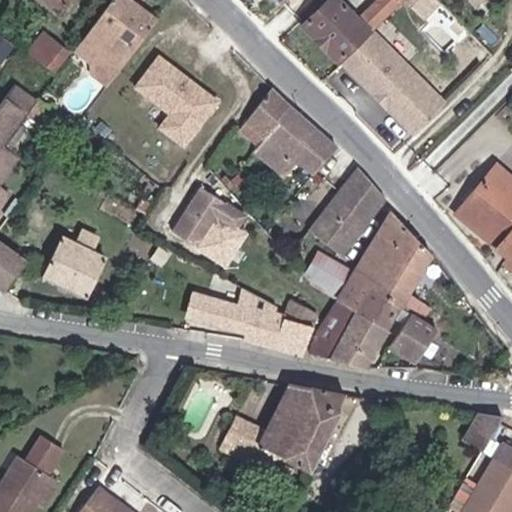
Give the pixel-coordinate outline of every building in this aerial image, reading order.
[(115,0),(91,35),(130,63),(132,59),(162,18),(164,15),(143,0),(115,0)] [(364,20),(350,4),(346,0),(336,0),(307,27),(342,64),(409,0),(384,0),(370,14),(364,20)] [(364,20),(370,14),(357,0),(356,0),(350,4),(364,20)] [(442,3),(438,0),(415,0),(414,2),(427,17),(442,3)] [(472,0),(481,10),(491,0),(472,0)] [(58,64),(61,66),(76,46),(52,28),(37,48),(39,49),(56,62),(58,64)] [(103,69),(118,79),(127,67),(130,63),(91,35),(85,44),(101,56),(103,69)] [(386,48),(375,37),(344,66),(355,77),(386,48)] [(386,48),(355,77),(414,137),(415,138),(445,109),(386,48)] [(227,94),(167,50),(144,81),(179,107),(168,122),(193,140),(204,126),(227,94)] [(56,85),(59,82),(46,73),(39,83),(51,93),(56,85)] [(260,113),(309,160),(314,155),(318,160),(333,172),(341,160),(335,154),(347,139),(286,79),(261,111),(260,113)] [(0,166),(23,132),(46,99),(24,83),(0,118),(0,166)] [(303,166),(309,160),(260,113),(255,119),(303,166)] [(23,132),(0,166),(0,219),(3,216),(15,223),(33,200),(9,182),(38,142),(23,132)] [(309,160),(303,166),(308,171),(318,160),(314,155),(309,160)] [(361,253),(394,192),(367,161),(323,231),(361,253)] [(511,268),(511,180),(499,171),(465,213),(511,257),(511,260),(509,265),(511,268)] [(255,200),(219,174),(187,222),(212,240),(227,218),(239,225),(255,200)] [(0,275),(2,277),(17,287),(77,211),(61,200),(60,201),(58,202),(51,198),(45,207),(35,200),(21,222),(0,249),(0,275)] [(383,287),(423,311),(438,320),(449,300),(422,284),(443,248),(402,203),(369,270),(347,258),(332,278),(334,280),(352,292),(357,295),(369,279),(383,287)] [(112,234),(97,228),(91,242),(74,234),(56,273),(101,293),(121,255),(106,249),(106,247),(112,234)] [(346,356),(355,337),(372,307),(383,287),(369,279),(357,295),(326,351),(346,356)] [(320,345),(329,323),(305,313),(296,309),(295,305),(260,285),(259,285),(255,303),(242,300),(236,322),(259,327),(258,335),(269,338),(314,351),(318,349),(320,345)] [(423,311),(383,287),(372,307),(398,324),(404,316),(415,323),(423,311)] [(305,313),(329,323),(335,311),(311,301),(305,313)] [(398,324),(372,307),(355,337),(383,352),(398,324)] [(423,311),(415,323),(406,339),(437,357),(453,329),(438,320),(423,311)] [(383,352),(355,337),(346,356),(377,364),(383,352)] [(343,406),(354,387),(349,385),(293,377),(265,426),(239,413),(221,447),(252,462),(266,469),(269,463),(276,449),(310,465),(328,433),(343,406)] [(496,419),(500,410),(482,407),(471,421),(468,429),(482,440),(486,433),(496,419)] [(19,447),(0,485),(0,507),(10,511),(28,511),(52,464),(40,458),(49,438),(32,430),(23,450),(19,447)] [(499,511),(507,498),(511,501),(511,440),(503,435),(460,508),(466,511),(499,511)] [(40,458),(52,464),(62,444),(49,438),(40,458)] [(57,467),(52,464),(41,487),(46,490),(57,467)] [(140,511),(98,475),(70,509),(73,511),(140,511)]
